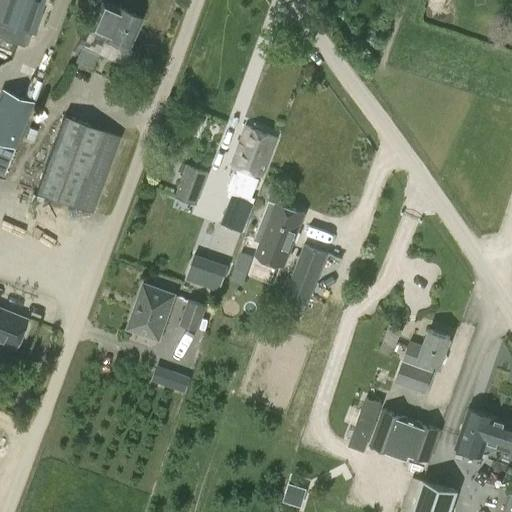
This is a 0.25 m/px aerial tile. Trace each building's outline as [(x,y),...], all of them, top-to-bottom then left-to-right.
[(1,0),(0,5),(0,18),(24,28),(30,30),(35,15),(40,0),(1,0)] [(90,71),(97,54),(103,57),(110,41),(127,49),(141,17),(117,7),(116,9),(100,2),(73,63),(90,71)] [(31,102),(1,90),(0,92),(0,139),(13,145),(31,102)] [(120,137),(64,115),(35,191),(91,213),(120,137)] [(246,125),(231,164),(238,167),(234,177),(250,183),(254,173),(260,175),(275,137),(246,125)] [(189,166),(177,198),(195,205),(207,173),(189,166)] [(237,180),(230,211),(216,207),(209,234),(228,239),(235,214),(251,218),(259,186),(237,180)] [(260,218),(268,221),(260,242),(288,252),(303,213),(276,202),(268,199),(260,218)] [(309,299),(327,253),(303,243),(284,290),(309,299)] [(142,283),(127,327),(158,339),(174,294),(142,283)] [(196,328),(204,305),(189,299),(180,323),(196,328)] [(0,340),(13,346),(25,319),(25,318),(0,308),(0,340)] [(402,329),(390,324),(384,341),(396,345),(402,329)] [(450,336),(428,329),(422,344),(409,339),(394,381),(424,392),(435,363),(440,365),(450,336)] [(185,390),(191,373),(156,363),(151,379),(185,390)] [(511,439),(511,422),(468,408),(454,447),(480,455),(488,433),(511,442),(511,439)] [(383,409),(370,444),(406,457),(408,452),(430,459),(440,429),(383,409)] [(413,476),(407,492),(400,511),(410,511),(422,479),(413,476)] [(422,479),(410,511),(448,511),(456,490),(422,479)] [(306,489),(287,483),(281,501),(300,507),(306,489)] [(501,511),(511,511),(511,493),(508,492),(501,511)]
